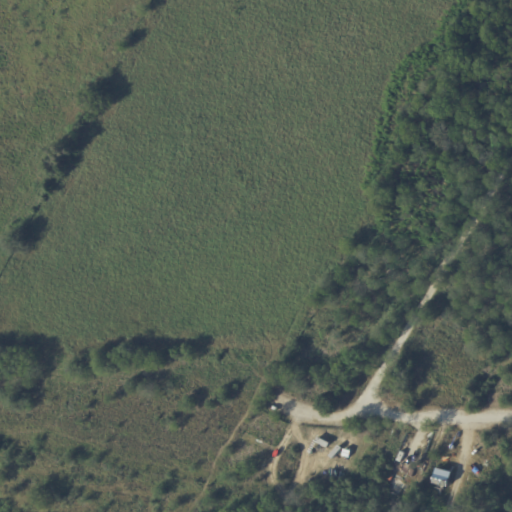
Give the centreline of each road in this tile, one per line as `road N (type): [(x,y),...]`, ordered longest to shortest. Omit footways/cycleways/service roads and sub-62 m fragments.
road 1 (residential): [(511,161),(357,421)]
road 2 (residential): [(269,394),(357,421),(511,418)]
